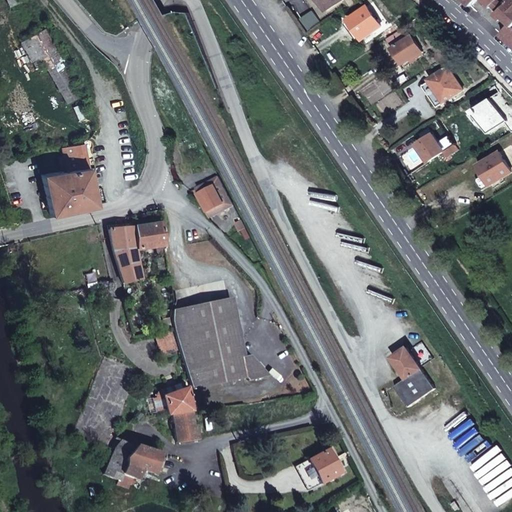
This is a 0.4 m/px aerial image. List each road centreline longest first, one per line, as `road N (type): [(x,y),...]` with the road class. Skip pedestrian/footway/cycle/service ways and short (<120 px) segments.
road 1 (residential): [(186,0),(288,231),(441,511)]
road 2 (primary): [(240,0),(511,400)]
road 3 (residential): [(153,180),(278,305),(384,511)]
road 4 (unknown): [(153,180),(173,213),(184,267),(230,273),(245,328),(276,350)]
road 5 (unknown): [(333,411),(202,453),(151,439)]
road 6 (secondary): [(0,234),(122,209),(153,180)]
